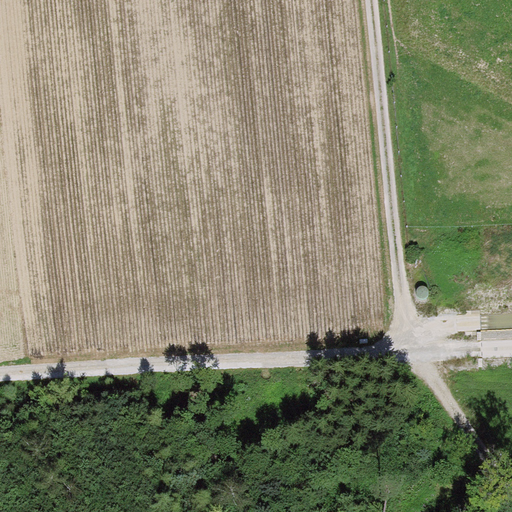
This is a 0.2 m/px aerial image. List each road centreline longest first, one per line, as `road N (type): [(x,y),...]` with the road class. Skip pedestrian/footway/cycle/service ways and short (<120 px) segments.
road 1 (track): [(0,377),(397,352),(511,484)]
road 2 (track): [(397,352),(372,0)]
